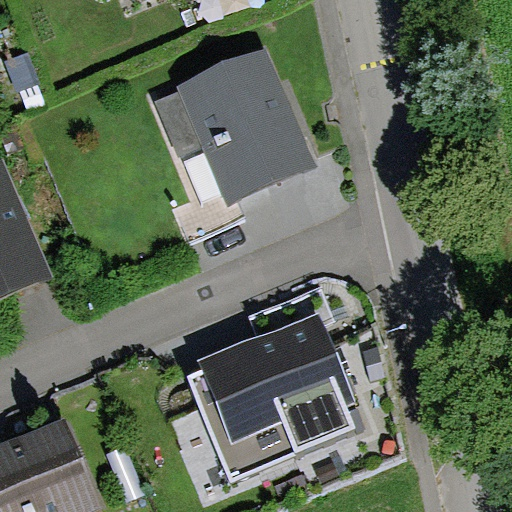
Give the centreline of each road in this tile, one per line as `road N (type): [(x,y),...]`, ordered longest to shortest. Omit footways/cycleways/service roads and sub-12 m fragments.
road 1 (residential): [(0,382),(377,228),(419,220)]
road 2 (residential): [(477,511),(419,220)]
road 3 (residential): [(419,220),(371,0)]
